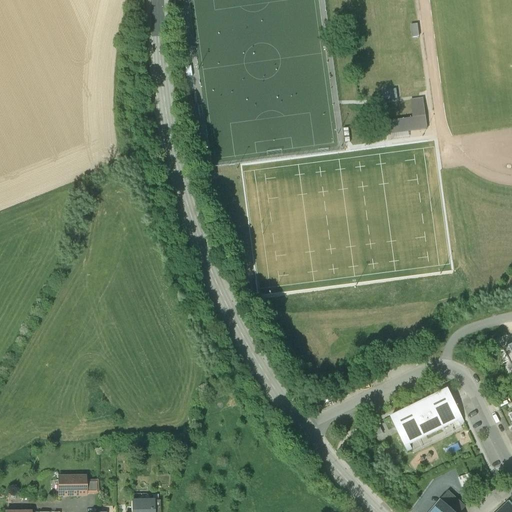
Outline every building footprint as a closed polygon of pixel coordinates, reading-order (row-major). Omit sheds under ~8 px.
[(396,89),(384,91),(385,100),(397,99),(396,89)] [(427,129),(423,99),(410,100),(413,118),(388,121),(390,134),(427,129)] [(511,346),(503,350),(511,368),(511,346)] [(460,426),(465,423),(454,401),(448,390),(391,417),(407,451),(411,449),(409,444),(458,421),(460,426)] [(470,474),(458,478),(461,488),(473,484),(470,474)] [(88,475),(59,476),(60,496),(88,495),(88,493),(88,480),(88,475)] [(99,480),(88,480),(88,493),(99,493),(99,480)] [(462,511),(446,497),(433,511),(462,511)] [(153,511),(153,501),(133,502),(133,511),(153,511)] [(511,511),(511,504),(509,501),(496,511),(511,511)]
